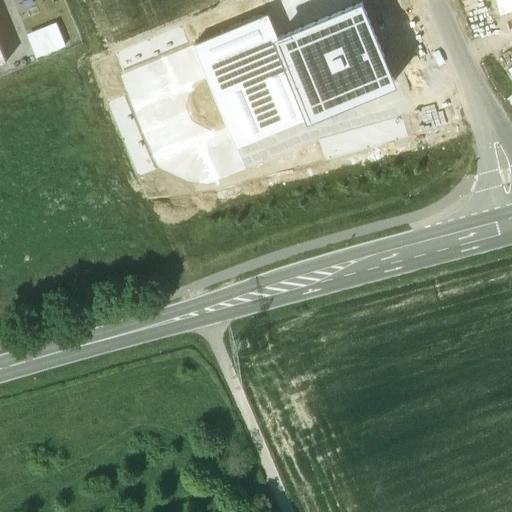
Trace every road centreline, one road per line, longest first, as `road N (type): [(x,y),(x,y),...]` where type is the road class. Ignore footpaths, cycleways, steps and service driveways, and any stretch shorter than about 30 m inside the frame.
road 1 (secondary): [(0,372),(511,230)]
road 2 (track): [(285,511),(203,313)]
road 3 (residential): [(511,196),(433,0)]
